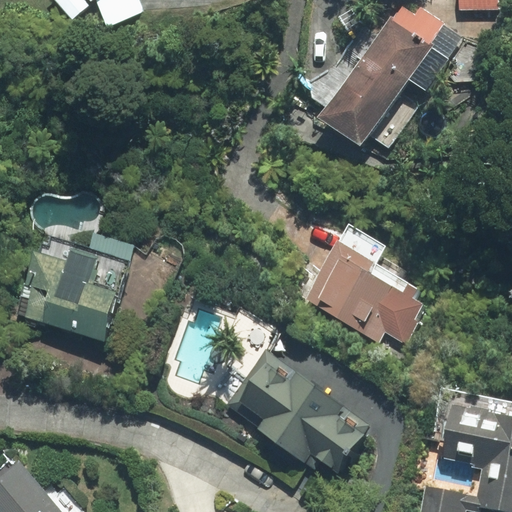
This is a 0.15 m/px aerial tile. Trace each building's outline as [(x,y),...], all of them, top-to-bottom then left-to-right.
[(98,0),(59,0),(76,19),(98,0)] [(142,0),(100,0),(99,0),(111,27),(148,12),(142,0)] [(404,0),(326,119),(368,147),(448,27),(406,0),(404,0)] [(47,234),(22,314),(113,342),(138,262),(47,234)] [(346,244),(311,299),(382,343),(388,333),(408,346),(432,308),(420,301),(425,294),(346,244)] [(375,427),(270,349),(229,403),(321,472),(328,463),(341,472),(375,427)] [(511,417),(457,406),(451,430),(492,439),(480,496),(431,486),(425,511),(470,511),(471,510),(478,511),(484,511),(486,506),(511,511),(511,417)] [(63,511),(24,464),(0,483),(0,511),(63,511)]
